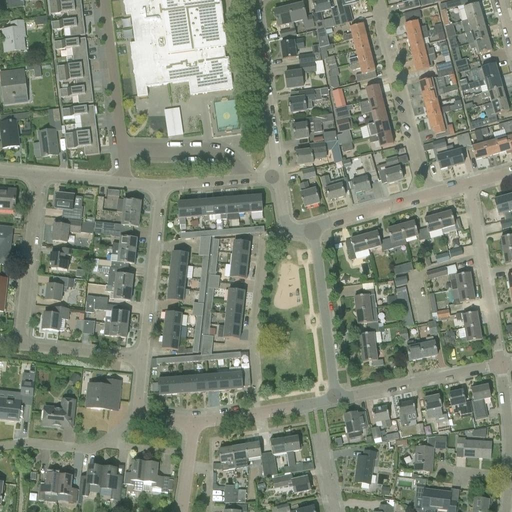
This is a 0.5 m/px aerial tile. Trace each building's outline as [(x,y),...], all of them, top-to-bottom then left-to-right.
[(5,0),(7,10),(24,7),(23,1),(35,0),(5,0)] [(220,0),(122,0),(125,16),(130,15),(134,43),(129,44),(137,98),(148,96),(147,88),(188,82),(190,96),(233,90),(228,58),(225,58),(224,49),(227,48),(220,0)] [(333,27),(340,25),(338,16),(336,9),(330,10),(327,0),(318,0),(312,2),(315,14),(312,15),(314,23),(315,23),(317,31),(324,29),(333,27)] [(340,0),(342,4),(337,6),(339,15),(338,16),(340,25),(350,23),(353,22),(349,6),(357,4),(356,0),(340,0)] [(407,0),(408,2),(397,5),(399,12),(415,8),(413,1),(412,0),(407,0)] [(441,12),(446,11),(457,7),(462,22),(467,20),(481,16),(478,5),(464,9),(463,6),(461,7),(459,0),(439,5),(441,12)] [(81,1),(49,5),(50,15),(67,13),(68,19),(83,17),(81,1)] [(312,16),(305,17),(302,5),(289,8),(293,24),(302,21),(305,31),(315,28),(312,16)] [(296,36),(293,24),(289,8),(274,12),(278,27),(289,25),(290,30),(280,33),(281,39),(296,36)] [(419,29),(417,23),(416,20),(421,19),(419,11),(405,14),(407,25),(404,26),(407,37),(427,32),(426,27),(419,29)] [(467,20),(470,32),(484,28),(481,16),(467,20)] [(48,25),(47,17),(34,18),(35,26),(48,25)] [(83,17),(68,19),(68,21),(51,23),(52,31),(69,29),(70,38),(85,36),(83,17)] [(10,23),(11,30),(3,31),(4,40),(3,40),(5,53),(26,51),(24,38),(26,38),(24,21),(10,23)] [(353,40),(353,41),(366,38),(363,26),(351,29),(350,23),(340,25),(333,27),(334,34),(345,31),(346,30),(350,29),(351,35),(346,36),(346,34),(342,35),(343,37),(342,37),(344,43),(353,40)] [(467,39),(469,46),(488,40),(484,28),(470,32),(465,33),(467,39)] [(324,29),(317,31),(316,31),(319,48),(328,46),(326,37),(324,29)] [(423,46),(421,40),(436,36),(436,35),(443,33),(442,29),(435,30),(427,32),(407,37),(410,49),(423,46)] [(455,37),(448,39),(451,50),(458,48),(455,37)] [(353,41),(356,53),(369,49),(366,38),(353,41)] [(72,55),(87,53),(85,39),(54,43),(55,51),(72,49),(72,55)] [(293,41),(293,43),(280,45),(282,60),(296,58),(295,51),(304,50),(303,40),(293,41)] [(471,50),(475,49),(477,56),(491,52),(488,40),(469,46),(471,50)] [(438,45),(441,54),(448,52),(446,43),(438,45)] [(427,44),(423,46),(410,49),(413,61),(434,56),(433,49),(429,50),(427,44)] [(322,61),(325,60),(325,59),(328,59),(326,51),(333,50),(332,45),(328,46),(319,48),(322,61)] [(319,46),(312,47),(313,55),(320,54),(319,46)] [(356,53),(357,58),(349,60),(350,66),(372,61),(369,49),(356,53)] [(87,53),(72,55),(74,65),(57,67),(57,73),(89,69),(87,53)] [(299,57),(300,65),(315,63),(313,55),(299,57)] [(429,70),(427,63),(436,61),(434,56),(413,61),(416,73),(429,70)] [(328,66),(330,71),(337,70),(334,57),(328,59),(325,59),(325,60),(326,64),(328,66)] [(454,63),(456,70),(468,66),(466,59),(454,63)] [(376,78),(375,72),(372,61),(350,66),(351,71),(360,69),(362,75),(355,76),(357,83),(376,78)] [(303,88),(302,82),(307,81),(306,74),(316,73),(315,63),(300,65),(301,72),(285,75),(287,90),(303,88)] [(435,66),(437,73),(453,70),(451,63),(435,66)] [(41,78),(40,65),(26,66),(27,72),(34,71),(35,79),(41,78)] [(469,71),(468,66),(456,70),(457,75),(469,71)] [(495,66),(481,70),(480,69),(477,70),(478,75),(474,77),(475,83),(498,77),(495,66)] [(76,87),(91,85),(89,69),(57,73),(58,83),(75,81),(76,87)] [(337,70),(330,71),(331,78),(336,77),(339,76),(337,70)] [(438,79),(450,76),(454,75),(453,70),(437,73),(438,79)] [(6,74),(7,81),(0,82),(3,105),(27,101),(24,72),(6,74)] [(485,86),(487,93),(502,88),(498,77),(475,83),(460,87),(462,93),(485,86)] [(435,79),(431,80),(419,83),(421,95),(438,91),(435,79)] [(91,85),(76,87),(76,89),(59,91),(60,99),(77,97),(78,105),(93,104),(91,85)] [(358,86),(347,88),(349,94),(360,91),(358,86)] [(360,104),(381,99),(378,87),(365,90),(368,102),(360,104)] [(489,98),(490,104),(491,105),(505,101),(502,88),(487,93),(480,95),(482,100),(489,98)] [(298,92),(299,99),(289,101),(291,114),(306,112),(306,109),(308,109),(308,110),(311,109),(310,103),(315,102),(315,101),(321,100),(320,96),(328,95),(327,89),(314,91),(313,90),(298,92)] [(333,91),(335,108),(346,107),(343,89),(333,91)] [(437,104),(436,97),(444,95),(442,90),(438,91),(421,95),(424,107),(437,104)] [(370,107),(371,113),(368,114),(384,110),(381,99),(360,104),(361,109),(370,107)] [(484,106),(487,119),(509,112),(505,101),(491,105),(490,104),(484,106)] [(439,109),(437,104),(424,107),(427,119),(444,114),(450,112),(449,107),(439,109)] [(81,123),(95,122),(93,107),(62,110),(63,118),(80,116),(81,123)] [(334,110),(337,121),(350,118),(347,107),(345,107),(337,109),(334,110)] [(167,136),(183,135),(181,108),(166,109),(167,136)] [(52,111),(54,124),(60,123),(59,110),(52,111)] [(368,126),(368,127),(387,122),(384,110),(368,114),(370,120),(364,121),(366,127),(368,126)] [(13,116),(14,122),(0,123),(0,131),(2,149),(18,147),(15,121),(30,120),(29,114),(13,116)] [(427,119),(430,130),(433,130),(436,139),(450,136),(444,114),(427,119)] [(332,115),(320,117),(321,123),(333,122),(332,115)] [(306,125),(292,127),(294,141),(308,139),(307,132),(314,132),(314,134),(322,133),(321,123),(320,117),(312,118),(313,124),(306,125)] [(339,133),(342,133),(349,131),(353,130),(351,118),(350,118),(337,121),(336,121),(339,133)] [(478,121),(469,124),(471,130),(480,128),(478,121)] [(504,130),(507,139),(510,152),(511,151),(511,121),(503,124),(504,130)] [(95,122),(81,123),(82,133),(65,135),(65,142),(97,138),(95,122)] [(369,138),(369,139),(390,134),(387,122),(368,127),(371,138),(369,138)] [(38,133),(41,158),(58,156),(55,131),(38,133)] [(474,133),(478,147),(471,149),(475,161),(487,158),(484,145),(481,137),(480,131),(474,133)] [(335,132),(322,134),(324,143),(337,141),(335,132)] [(370,144),(379,142),(380,148),(393,145),(390,134),(369,139),(370,144)] [(468,134),(461,136),(465,147),(466,147),(467,151),(471,149),(471,148),(472,148),(468,134)] [(460,149),(465,147),(461,136),(456,137),(460,149)] [(97,138),(65,142),(67,150),(83,148),(85,157),(99,155),(97,138)] [(507,139),(494,142),(498,155),(510,152),(507,139)] [(440,171),(451,168),(446,148),(444,140),(433,143),(437,158),(436,158),(440,171)] [(310,145),(311,151),(296,153),(298,167),(313,165),(312,161),(327,159),(326,150),(332,150),(340,149),(339,146),(339,141),(338,142),(310,145)] [(494,142),(484,145),(487,158),(498,155),(494,142)] [(353,151),(351,143),(345,144),(341,145),(343,153),(353,151)] [(460,152),(454,153),(452,146),(446,148),(451,168),(463,165),(460,152)] [(340,149),(332,150),(334,165),(342,163),(340,149)] [(355,176),(356,181),(352,182),(355,195),(370,191),(368,183),(377,180),(371,155),(360,158),(364,170),(356,172),(357,176),(355,176)] [(383,173),(385,173),(388,185),(403,182),(396,158),(385,161),(387,167),(382,168),(383,173)] [(344,169),(343,166),(335,168),(338,180),(346,178),(344,169)] [(304,180),(316,178),(314,168),(302,171),(304,180)] [(323,191),(325,191),(328,202),(345,197),(342,186),(331,189),(328,176),(320,179),(323,191)] [(299,185),(301,194),(300,194),(304,209),(319,204),(315,190),(310,192),(307,183),(299,185)] [(3,192),(3,190),(0,189),(0,209),(14,211),(16,191),(15,191),(15,193),(3,192)] [(83,208),(72,207),(73,197),(58,195),(56,210),(72,212),(71,219),(81,220),(83,208)] [(261,196),(249,197),(250,213),(263,212),(261,196)] [(239,214),(250,213),(249,197),(237,198),(239,214)] [(511,227),(511,219),(510,212),(506,197),(493,200),(498,215),(503,213),(505,220),(500,221),(502,230),(511,227)] [(227,215),(239,214),(237,198),(225,199),(227,215)] [(227,220),(226,215),(227,215),(225,199),(213,200),(215,216),(220,216),(220,221),(227,220)] [(116,213),(123,214),(139,216),(141,203),(118,200),(116,213)] [(203,217),(215,216),(213,200),(202,201),(203,217)] [(191,218),(203,217),(202,201),(190,202),(191,218)] [(185,226),(185,219),(191,218),(190,202),(178,203),(179,226),(185,226)] [(459,220),(453,221),(451,212),(437,216),(441,230),(443,235),(461,230),(459,220)] [(138,228),(139,216),(123,214),(122,226),(138,228)] [(426,229),(421,231),(424,240),(429,239),(428,234),(441,230),(437,216),(424,220),(426,229)] [(68,221),(67,227),(54,226),(52,242),(66,243),(68,233),(80,235),(80,234),(93,235),(93,234),(94,229),(94,223),(86,222),(68,221)] [(404,240),(418,236),(419,242),(424,240),(421,231),(416,232),(414,222),(400,226),(404,240)] [(94,223),(94,229),(114,231),(115,225),(95,223),(94,223)] [(387,230),(390,239),(385,241),(387,251),(393,249),(391,244),(404,240),(400,226),(387,230)] [(0,264),(8,266),(12,229),(0,227),(0,264)] [(120,238),(119,245),(113,244),(112,250),(135,252),(137,239),(127,238),(127,233),(114,231),(94,229),(93,234),(102,235),(102,236),(120,238)] [(385,241),(379,242),(377,233),(360,237),(364,251),(381,247),(382,252),(387,251),(385,241)] [(511,250),(511,236),(500,238),(503,252),(511,250)] [(356,260),(355,254),(364,251),(360,237),(350,240),(344,242),(347,251),(348,251),(350,261),(356,260)] [(233,254),(249,256),(250,244),(234,242),(233,254)] [(463,256),(461,248),(449,251),(451,259),(463,256)] [(63,262),(64,256),(71,256),(72,250),(58,249),(58,255),(51,254),(50,266),(52,266),(51,270),(67,272),(68,263),(63,262)] [(128,270),(128,264),(134,265),(135,252),(112,250),(112,255),(118,256),(117,263),(91,260),(90,266),(128,270)] [(511,250),(503,252),(505,265),(511,264),(511,250)] [(172,253),(171,265),(187,267),(188,255),(172,253)] [(435,257),(437,264),(449,260),(447,253),(435,257)] [(247,268),(249,256),(233,254),(231,266),(247,268)] [(428,258),(417,261),(420,270),(431,266),(428,258)] [(408,264),(393,267),(395,275),(410,272),(408,264)] [(185,279),(187,267),(171,265),(170,277),(185,279)] [(127,276),(128,270),(90,266),(89,272),(109,274),(107,286),(131,289),(133,277),(127,276)] [(246,280),(247,268),(231,266),(230,278),(246,280)] [(448,276),(445,268),(425,273),(428,281),(448,276)] [(455,281),(457,290),(472,287),(470,274),(456,276),(456,274),(449,276),(450,282),(455,281)] [(184,290),(185,279),(170,277),(168,289),(184,290)] [(395,288),(407,285),(405,277),(394,280),(395,288)] [(53,278),(52,287),(47,286),(46,301),(60,303),(61,293),(67,293),(67,288),(74,289),(75,280),(53,278)] [(130,302),(131,289),(107,286),(106,286),(105,293),(110,293),(109,299),(130,302)] [(457,290),(459,299),(453,300),(454,307),(462,306),(461,303),(474,301),(472,287),(457,290)] [(394,290),(395,297),(407,294),(406,288),(394,290)] [(190,291),(184,290),(168,289),(167,301),(183,303),(184,296),(189,297),(190,291)] [(354,298),(356,311),(376,309),(374,290),(363,291),(364,296),(354,298)] [(227,303),(243,305),(244,293),(228,291),(227,303)] [(409,301),(407,294),(395,297),(397,303),(409,301)] [(428,295),(432,314),(437,313),(437,310),(434,294),(428,295)] [(410,307),(409,301),(397,303),(398,310),(410,307)] [(112,312),(111,318),(106,318),(105,324),(127,326),(129,314),(116,312),(117,307),(107,306),(87,303),(86,303),(85,313),(94,314),(94,310),(107,312),(107,311),(112,312)] [(242,316),(243,305),(227,303),(226,315),(242,316)] [(398,310),(399,316),(412,314),(410,307),(398,310)] [(431,314),(432,317),(433,323),(435,322),(438,322),(438,323),(448,321),(448,318),(450,318),(448,307),(437,310),(437,313),(432,314),(431,314)] [(52,308),(51,315),(44,315),(42,330),(58,332),(63,332),(64,331),(65,321),(68,321),(69,310),(52,308)] [(357,325),(367,324),(368,329),(383,328),(383,324),(378,324),(376,309),(356,311),(357,325)] [(166,313),(164,326),(180,327),(182,315),(166,313)] [(457,321),(463,321),(464,329),(479,327),(476,313),(463,315),(463,314),(456,315),(457,321)] [(413,321),(412,314),(399,316),(401,323),(413,321)] [(241,328),(242,316),(226,315),(225,326),(241,328)] [(414,327),(413,321),(401,323),(402,329),(402,330),(406,329),(414,327)] [(82,335),(89,335),(90,322),(83,322),(82,335)] [(435,322),(433,323),(427,324),(430,336),(438,335),(435,322)] [(126,339),(127,326),(105,324),(104,336),(126,339)] [(180,328),(180,327),(164,326),(163,337),(179,339),(180,328)] [(241,328),(225,326),(223,339),(239,340),(241,328)] [(464,329),(466,338),(460,340),(461,346),(468,345),(468,343),(481,340),(479,327),(464,329)] [(368,329),(369,335),(359,336),(361,349),(375,348),(374,334),(379,333),(379,332),(384,332),(383,328),(368,329)] [(408,342),(406,329),(402,330),(402,329),(398,330),(400,343),(408,342)] [(184,347),(178,346),(179,339),(163,337),(162,350),(177,351),(177,355),(193,354),(192,353),(193,349),(184,350),(184,347)] [(426,339),(427,344),(420,346),(423,359),(437,356),(433,338),(426,339)] [(420,346),(414,347),(413,342),(407,343),(408,348),(407,348),(409,362),(423,359),(420,346)] [(382,360),(377,361),(375,348),(361,349),(362,363),(372,362),(373,367),(383,366),(382,360)] [(241,371),(241,374),(229,375),(230,391),(243,390),(242,388),(250,387),(249,370),(241,371)] [(23,374),(20,397),(33,398),(35,375),(23,374)] [(219,392),(230,391),(229,375),(217,376),(219,392)] [(207,393),(219,392),(217,376),(206,377),(207,393)] [(183,395),(195,394),(194,377),(182,378),(183,395)] [(195,394),(207,393),(206,377),(194,377),(195,394)] [(171,395),(183,395),(182,378),(170,379),(171,395)] [(159,396),(171,395),(170,379),(158,380),(159,396)] [(112,382),(111,388),(88,385),(85,408),(109,411),(111,398),(118,399),(120,383),(112,382)] [(471,390),(474,403),(476,413),(474,413),(476,421),(487,418),(486,410),(482,411),(480,401),(490,399),(487,386),(471,390)] [(448,394),(452,415),(460,413),(460,416),(472,413),(470,403),(464,404),(462,392),(448,394)] [(428,420),(435,418),(436,424),(448,421),(446,415),(442,416),(441,409),(438,396),(423,400),(426,412),(426,411),(428,420)] [(0,419),(18,421),(20,402),(0,399),(0,419)] [(45,408),(43,424),(60,426),(60,427),(71,429),(74,402),(62,400),(61,410),(45,408)] [(397,405),(399,416),(401,427),(409,425),(407,414),(415,413),(412,402),(397,405)] [(374,423),(382,422),(383,429),(391,427),(387,407),(372,411),(374,423)] [(344,416),(348,435),(349,440),(361,437),(359,429),(367,427),(364,413),(356,415),(356,414),(344,416)] [(449,429),(448,421),(436,424),(439,434),(443,433),(443,434),(450,433),(449,429)] [(422,424),(416,426),(418,435),(424,433),(422,424)] [(379,428),(371,429),(374,441),(381,439),(379,428)] [(473,430),(473,437),(487,437),(486,429),(473,430)] [(428,439),(427,448),(416,447),(414,471),(430,472),(430,460),(432,460),(433,450),(446,451),(447,438),(435,437),(435,438),(428,439)] [(297,438),(284,440),(286,454),(288,467),(290,474),(303,472),(302,465),(294,466),(292,453),(299,452),(301,451),(302,450),(301,445),(300,444),(298,444),(297,438)] [(491,443),(465,441),(465,439),(457,439),(457,450),(464,450),(464,457),(490,459),(491,443)] [(284,440),(270,442),(272,453),(272,456),(274,456),(286,454),(284,440)] [(258,444),(245,446),(247,460),(261,458),(260,455),(258,444)] [(247,460),(245,446),(232,448),(235,470),(248,467),(247,460)] [(220,464),(222,464),(223,472),(235,470),(232,448),(218,450),(220,464)] [(364,451),(363,458),(358,457),(354,483),(369,485),(373,459),(376,460),(377,453),(364,451)] [(267,459),(270,477),(277,476),(274,458),(267,459)] [(267,459),(261,460),(264,478),(270,477),(267,459)] [(133,491),(142,492),(143,486),(145,463),(132,461),(131,468),(130,468),(129,469),(129,470),(128,474),(126,473),(125,485),(134,486),(133,491)] [(169,478),(157,477),(158,464),(145,463),(143,486),(142,492),(160,493),(167,494),(169,478)] [(88,498),(89,485),(100,487),(102,468),(88,466),(87,477),(80,477),(78,497),(88,498)] [(123,477),(116,476),(116,469),(102,468),(100,487),(100,489),(112,490),(111,501),(113,501),(113,504),(120,504),(123,477)] [(57,504),(58,494),(60,475),(47,474),(46,487),(39,486),(38,500),(44,500),(44,502),(57,504)] [(78,490),(70,489),(72,476),(60,475),(58,494),(69,496),(68,503),(76,504),(78,490)] [(274,490),(293,486),(295,495),(310,492),(307,478),(293,481),(292,475),(272,479),(274,490)] [(382,488),(381,496),(389,497),(390,489),(382,488)] [(458,495),(450,494),(424,491),(422,507),(416,506),(415,511),(416,511),(435,511),(436,508),(448,510),(447,511),(455,511),(456,503),(457,503),(458,495)] [(474,498),(472,511),(486,511),(488,500),(474,498)]
